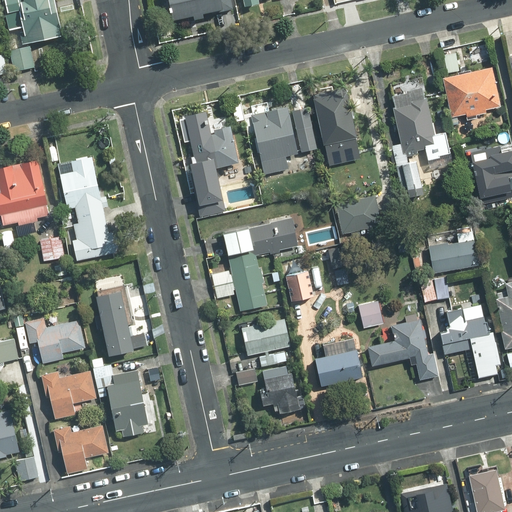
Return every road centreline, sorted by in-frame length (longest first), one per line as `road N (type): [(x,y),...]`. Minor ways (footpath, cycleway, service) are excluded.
road 1 (residential): [(217,478),(136,83)]
road 2 (residential): [(511,1),(136,83)]
road 3 (secondary): [(217,478),(511,412)]
road 4 (secondary): [(61,511),(217,478)]
road 5 (residential): [(136,83),(0,115)]
